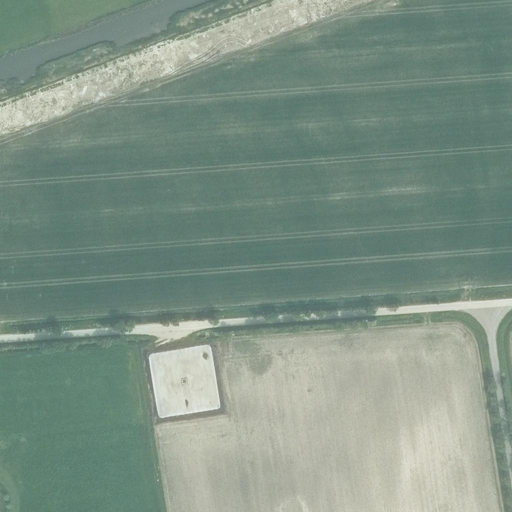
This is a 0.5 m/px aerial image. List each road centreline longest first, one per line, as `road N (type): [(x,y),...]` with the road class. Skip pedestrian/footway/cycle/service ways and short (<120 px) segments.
road 1 (unclassified): [(0,338),(486,303)]
road 2 (unclassified): [(511,473),(486,303)]
